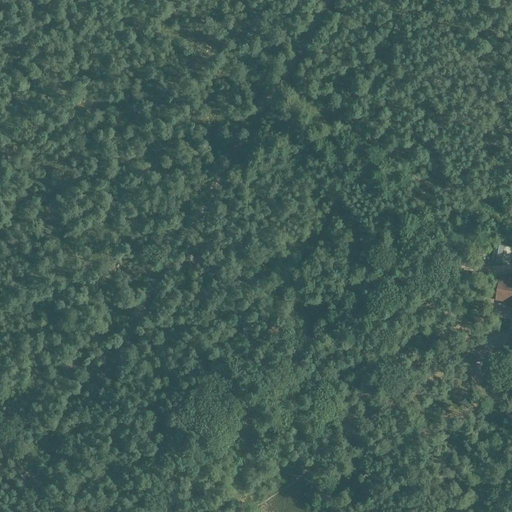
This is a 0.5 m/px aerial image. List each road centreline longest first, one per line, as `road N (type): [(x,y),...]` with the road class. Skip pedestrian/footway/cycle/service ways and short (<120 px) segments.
road 1 (track): [(329,0),(29,511)]
road 2 (track): [(511,214),(283,79)]
